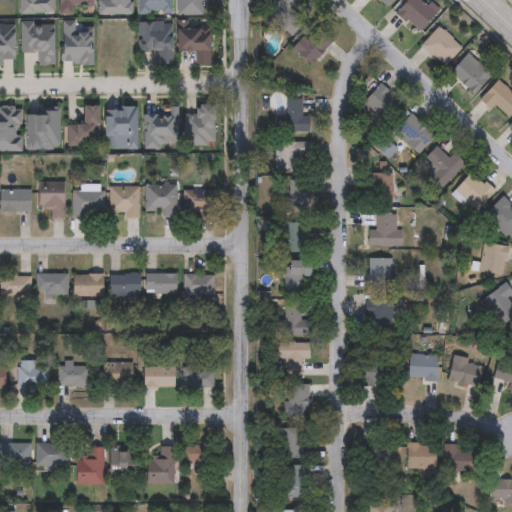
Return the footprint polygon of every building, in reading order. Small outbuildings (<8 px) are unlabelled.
[(51,0),(51,12),(19,12),(19,0),(51,0)] [(72,3),(72,14),(58,14),(58,0),(92,0),(92,3),(72,3)] [(131,0),(131,13),(98,13),(98,0),(131,0)] [(171,0),(171,13),(137,13),(137,0),(171,0)] [(304,20),(289,34),(267,11),(274,3),(273,2),(275,0),(293,0),(289,4),(304,20)] [(391,0),(385,8),(374,0),(391,0)] [(393,11),(404,0),(420,0),(434,14),(415,33),(393,11)] [(137,20),(172,20),(172,65),(156,65),(156,49),(137,49),(137,20)] [(309,65),(290,48),(312,25),(330,42),(309,65)] [(420,44),(438,26),(461,48),(442,67),(420,44)] [(490,76),(471,94),(449,71),(467,53),(490,76)] [(511,93),(511,111),(506,119),(480,97),(494,79),(511,93)] [(361,103),(376,83),(399,100),(384,120),(361,103)] [(274,133),(274,116),(285,116),(285,99),(301,99),(301,116),(308,116),(308,133),(274,133)] [(179,108),(157,108),(157,115),(146,115),(146,146),(179,147),(179,108)] [(434,135),(417,155),(390,131),(406,112),(434,135)] [(310,143),(310,171),(273,171),(273,143),(310,143)] [(452,153),(464,164),(442,188),(429,177),(436,170),(423,157),(434,146),(447,158),(452,153)] [(371,203),(371,171),(391,171),(391,203),(371,203)] [(477,211),(452,193),(468,171),(493,189),(477,211)] [(307,180),(307,213),(283,213),(283,180),(307,180)] [(65,182),(65,219),(51,219),(51,209),(41,209),(41,182),(65,182)] [(174,215),(144,215),(144,184),(174,184),(174,215)] [(123,217),(123,213),(109,213),(109,186),(139,187),(138,217),(123,217)] [(31,212),(0,211),(0,190),(32,190),(31,212)] [(180,215),(180,191),(214,191),(214,215),(180,215)] [(73,192),(104,192),(104,217),(73,217),(73,192)] [(483,214),(500,197),(511,208),(511,226),(504,234),(483,214)] [(395,230),(401,230),(401,246),(366,246),(366,230),(374,230),(374,213),(395,213),(395,230)] [(304,223),(304,251),(279,251),(279,223),(304,223)] [(501,276),(477,271),(482,242),(506,246),(501,276)] [(390,259),(390,288),(365,288),(365,259),(390,259)] [(307,292),(282,292),(282,263),(307,263),(307,292)] [(66,295),(36,295),(36,273),(66,273),(66,295)] [(173,274),(173,294),(142,294),(142,274),(173,274)] [(29,275),(29,295),(2,295),(2,275),(29,275)] [(73,275),(100,275),(100,297),(73,297),(73,275)] [(136,295),(106,295),(106,275),(136,275),(136,295)] [(212,295),(180,295),(180,275),(212,275),(212,295)] [(509,322),(488,322),(488,288),(509,288),(509,322)] [(363,330),(363,300),(392,300),(392,330),(363,330)] [(299,303),(299,320),(309,320),(309,336),(272,336),(272,321),(283,321),(283,303),(299,303)] [(307,359),(298,358),(298,379),(281,379),(282,361),(275,360),(275,343),(307,344),(307,359)] [(422,351),(422,355),(437,355),(436,380),(406,380),(407,350),(422,351)] [(384,385),(360,385),(360,360),(372,360),(372,353),(384,353),(384,385)] [(480,362),(476,387),(445,381),(450,357),(480,362)] [(37,361),(37,368),(47,368),(47,388),(16,388),(16,361),(37,361)] [(491,379),(495,361),(511,364),(511,392),(509,392),(511,383),(491,379)] [(96,386),(96,363),(129,363),(129,386),(96,386)] [(57,367),(85,367),(85,387),(57,387),(57,367)] [(181,390),(181,367),(209,367),(209,390),(181,390)] [(139,368),(169,368),(169,388),(139,388),(139,368)] [(307,417),(282,417),(282,384),(307,384),(307,417)] [(302,428),(302,458),(278,458),(278,428),(302,428)] [(365,472),(365,443),(389,443),(389,472),(365,472)] [(29,467),(2,467),(2,444),(29,444),(29,467)] [(65,467),(35,467),(35,444),(65,444),(65,467)] [(403,469),(403,444),(433,444),(433,469),(403,469)] [(467,445),(467,471),(441,471),(441,445),(467,445)] [(207,484),(189,484),(189,471),(181,471),(181,446),(207,446),(207,484)] [(100,448),(100,485),(72,485),(72,456),(83,456),(83,448),(100,448)] [(169,486),(142,486),(142,458),(155,458),(155,448),(169,448),(169,486)] [(104,475),(104,451),(121,451),(121,475),(104,475)] [(132,452),(133,465),(124,465),(124,453),(132,452)] [(280,498),(280,465),(307,465),(307,498),(280,498)] [(511,503),(487,503),(487,479),(511,479),(511,503)] [(364,511),(365,502),(390,502),(390,511),(364,511)]
